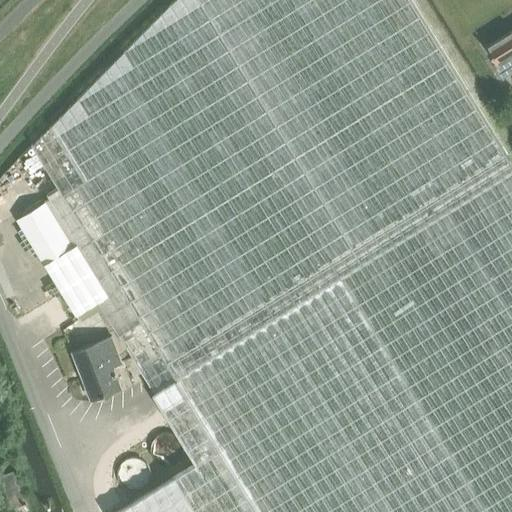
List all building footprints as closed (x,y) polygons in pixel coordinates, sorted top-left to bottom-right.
[(61,191),(40,204),(66,245),(74,240),(108,296),(99,301),(154,391),(176,379),(241,485),(257,511),(511,511),(511,163),(468,93),(411,0),(174,0),(125,48),(61,115),(33,146),(61,191)] [(511,29),(486,45),(497,62),(494,64),(502,78),(511,71),(511,29)] [(76,315),(99,301),(108,296),(74,240),(66,245),(40,204),(16,218),(76,315)] [(107,392),(121,387),(113,365),(121,362),(111,336),(73,350),(81,371),(82,370),(93,398),(102,394),(103,396),(108,394),(107,392)] [(197,461),(113,511),(257,511),(241,485),(176,379),(154,391),(197,461)] [(12,470),(0,474),(0,500),(3,508),(23,500),(12,470)]
